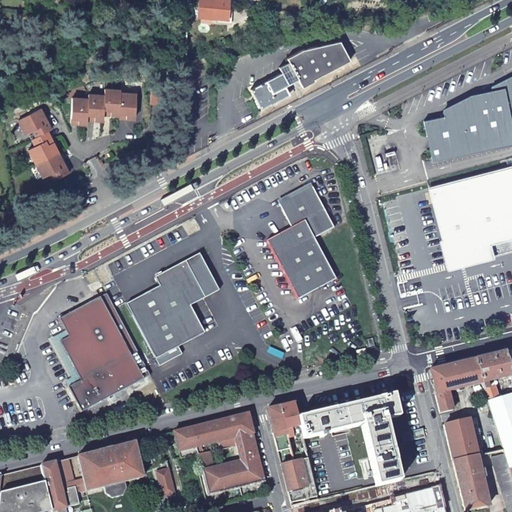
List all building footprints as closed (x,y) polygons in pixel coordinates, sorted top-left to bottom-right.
[(229,0),(199,0),(199,18),(229,21),(229,0)] [(260,110),(288,95),(284,87),(288,84),(297,80),(301,88),(314,82),(313,80),(350,63),(340,44),(303,51),(287,59),(289,63),(279,68),(281,73),(250,89),(260,110)] [(444,116),(423,121),(433,162),(511,144),(511,126),(510,116),(511,115),(511,75),(492,86),(493,92),(471,97),(443,111),(444,116)] [(131,119),(133,94),(117,93),(117,91),(101,89),(101,96),(85,94),(85,99),(69,98),(68,112),(76,112),(75,123),(83,124),(84,120),(85,108),(92,109),(91,120),(100,121),(100,114),(101,103),(108,104),(107,115),(115,115),(116,107),(123,107),(122,118),(131,119)] [(37,109),(15,121),(23,135),(30,131),(33,137),(29,139),(33,146),(26,150),(41,178),(48,174),(51,181),(67,173),(61,162),(50,142),(45,132),(48,130),(43,119),(37,109)] [(442,241),(447,256),(458,254),(460,253),(460,250),(489,242),(492,256),(511,250),(511,167),(429,189),(442,241)] [(316,239),(336,229),(314,188),(280,206),(292,228),(268,241),(300,301),(338,281),(316,239)] [(447,268),(492,256),(489,242),(460,250),(460,253),(458,254),(447,256),(442,241),(440,241),(447,268)] [(127,306),(160,369),(182,356),(179,349),(205,335),(190,307),(219,292),(199,255),(159,277),(157,284),(160,289),(127,306)] [(81,413),(150,376),(106,295),(59,320),(69,338),(60,342),(80,382),(67,389),(81,413)] [(511,348),(511,349),(503,351),(511,377),(511,380),(511,348)] [(511,377),(503,351),(474,360),(482,385),(484,390),(486,397),(488,403),(499,400),(495,386),(491,387),(490,382),(511,377)] [(465,389),(482,385),(474,360),(429,371),(435,395),(448,392),(448,393),(448,392),(456,391),(456,394),(465,392),(465,389)] [(480,399),(486,397),(484,390),(478,392),(480,399)] [(448,392),(435,395),(440,414),(453,410),(448,392),(448,393),(448,392)] [(511,395),(499,400),(488,403),(502,449),(507,465),(511,480),(511,395)] [(393,396),(296,419),(302,440),(361,426),(361,427),(384,422),(384,421),(398,418),(393,396)] [(298,427),(296,419),(293,403),(279,407),(285,430),(298,427)] [(266,410),(281,466),(293,463),(290,450),(285,430),(279,407),(266,410)] [(232,438),(251,433),(246,415),(174,433),(181,458),(197,453),(196,447),(232,438)] [(468,420),(477,455),(481,454),(472,419),(468,420)] [(468,420),(443,426),(452,461),(477,455),(468,420)] [(384,422),(361,427),(368,453),(390,448),(384,422)] [(239,461),(257,456),(251,433),(232,438),(239,461)] [(143,478),(134,443),(77,457),(86,492),(143,478)] [(290,450),(293,463),(306,460),(303,447),(290,450)] [(390,448),(368,453),(374,481),(376,487),(398,481),(397,475),(390,448)] [(465,511),(488,505),(481,477),(479,478),(478,474),(477,469),(494,464),(491,452),(481,454),(477,455),(452,461),(465,511)] [(263,482),(257,456),(239,461),(202,470),(208,495),(263,482)] [(291,507),(317,501),(306,460),(293,463),(281,466),(291,507)] [(59,461),(39,467),(50,511),(66,511),(65,508),(78,504),(74,487),(66,489),(59,461)] [(511,511),(511,480),(507,465),(494,469),(507,511),(511,511)] [(39,467),(0,476),(0,511),(46,511),(50,511),(39,467)] [(319,511),(322,511),(319,500),(317,501),(291,507),(292,511),(319,511)]
